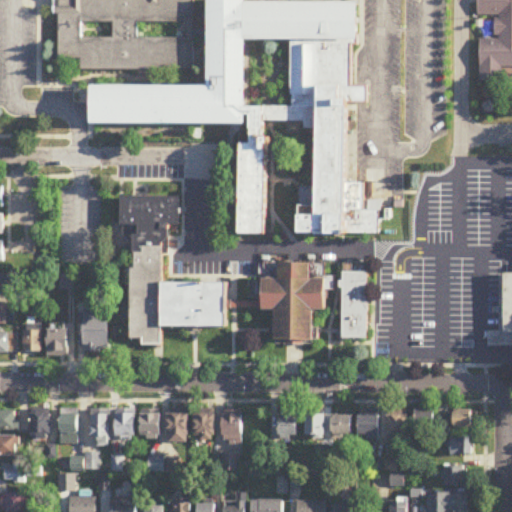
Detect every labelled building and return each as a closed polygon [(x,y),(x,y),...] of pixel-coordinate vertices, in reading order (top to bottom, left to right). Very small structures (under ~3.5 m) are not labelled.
[(53,0),(53,12),(58,12),(58,57),(78,57),(78,69),(190,69),(190,0),(53,0)] [(356,38),(357,0),(208,0),(208,85),(93,85),(93,120),(244,120),(244,37),(289,38),(356,38)] [(481,83),(503,83),(503,70),(511,70),(511,0),(478,0),(478,17),(496,18),(496,41),(481,41),(481,83)] [(316,128),(315,204),(298,204),(298,231),(376,232),(376,210),(379,210),(379,200),(361,200),(361,182),(344,182),(345,99),(365,99),(365,86),(349,86),(349,43),(356,43),(356,38),(289,38),(289,93),(291,93),(291,105),(262,104),(262,119),(302,120),(302,128),(316,128)] [(240,141),(239,233),(264,233),(266,143),(268,143),(268,136),(261,136),(261,127),(251,127),(251,141),(240,141)] [(124,199),(180,199),(180,227),(169,227),(169,257),(164,257),(164,285),(229,286),(229,329),(164,329),(164,347),(145,347),(146,340),(133,340),(134,270),(137,270),(137,255),(129,255),(129,236),(124,236),(124,199)] [(277,262),(322,262),(322,274),(332,274),(332,288),(325,288),(325,308),(312,308),(312,339),(275,339),(275,308),(262,308),(262,278),(277,278),(277,262)] [(344,275),(368,275),(368,341),(343,341),(343,291),(340,291),(340,283),(344,283),(344,275)] [(11,276),(0,276),(0,298),(11,298),(11,276)] [(511,276),(500,276),(499,333),(487,333),(487,349),(511,349),(511,276)] [(109,303),(88,303),(88,315),(84,315),(84,353),(110,353),(109,303)] [(0,306),(0,326),(15,327),(15,307),(0,306)] [(68,358),(68,331),(49,331),(49,358),(68,358)] [(43,333),(25,333),(25,356),(43,356),(43,333)] [(0,356),(13,356),(13,336),(0,335),(0,356)] [(111,448),(111,410),(93,410),(93,448),(111,448)] [(137,410),(118,410),(118,440),(137,440),(137,410)] [(435,429),(435,410),(417,410),(417,429),(435,429)] [(455,429),(474,429),(474,411),(455,411),(455,429)] [(18,412),(0,412),(0,431),(18,431),(18,412)] [(51,441),(51,413),(32,413),(32,441),(51,441)] [(163,439),(163,414),(143,414),(143,439),(163,439)] [(170,414),(170,443),(189,443),(189,414),(170,414)] [(196,414),(195,440),(215,441),(216,415),(196,414)] [(280,440),(299,440),(299,414),(280,414),(280,440)] [(62,445),(79,445),(79,415),(62,415),(62,445)] [(244,415),(226,415),(226,444),(244,444),(244,415)] [(326,415),(307,415),(307,440),(326,440),(326,415)] [(334,438),(353,438),(353,415),(334,415),(334,438)] [(388,442),(407,442),(407,415),(388,415),(388,442)] [(381,416),(359,416),(359,439),(381,439),(381,416)] [(0,455),(18,456),(18,436),(0,436),(0,455)] [(473,456),(473,438),(452,438),(452,456),(473,456)] [(27,484),(27,481),(41,481),(41,466),(5,466),(5,484),(27,484)] [(465,486),(465,467),(444,467),(444,486),(465,486)] [(469,511),(469,493),(428,493),(428,511),(469,511)] [(41,511),(41,494),(2,494),(1,511),(41,511)] [(135,511),(136,498),(111,498),(110,511),(135,511)] [(96,511),(96,499),(70,499),(70,511),(96,511)] [(391,499),(390,511),(409,511),(409,499),(391,499)] [(283,511),(284,500),(252,500),(251,511),(283,511)] [(246,511),(246,502),(224,502),(223,511),(246,511)] [(296,511),(326,511),(326,502),(297,502),(296,511)]
